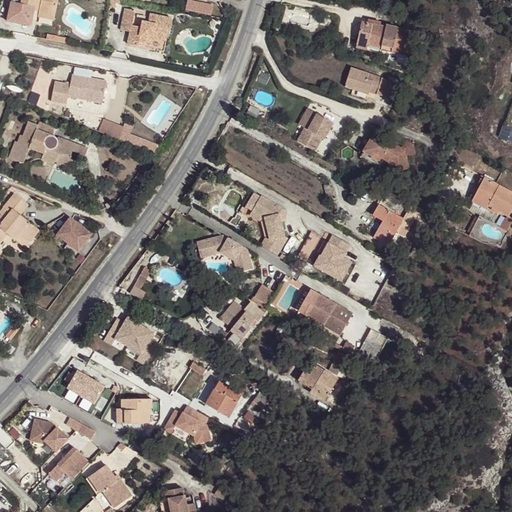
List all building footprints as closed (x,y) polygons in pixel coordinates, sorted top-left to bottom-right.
[(57,0),(22,0),(22,4),(17,3),(15,17),(31,20),(34,9),(35,4),(40,5),(39,11),(39,12),(55,16),(57,0)] [(121,0),(110,0),(110,8),(115,9),(116,2),(121,3),(121,0)] [(193,0),(185,0),(183,10),(210,16),(213,5),(193,0)] [(171,18),(150,14),(148,23),(143,21),(142,27),(132,26),(135,11),(125,9),(121,30),(130,31),(128,44),(145,47),(147,37),(153,38),(151,48),(164,51),(171,18)] [(51,28),(53,20),(39,18),(38,25),(51,28)] [(392,52),(407,55),(412,31),(397,28),(397,27),(387,25),(387,27),(375,24),(368,23),(362,22),(357,43),(381,48),(382,46),(393,48),(392,52)] [(151,48),(153,38),(147,37),(145,47),(151,48)] [(381,51),(381,48),(357,43),(356,48),(380,53),(381,51)] [(392,52),(392,53),(391,59),(406,62),(407,55),(392,52)] [(393,81),(351,68),(345,87),(354,89),(354,87),(369,92),(388,98),(393,81)] [(106,81),(72,75),(70,85),(55,82),(51,102),(66,104),(68,97),(102,103),(106,81)] [(354,87),(354,89),(352,94),(367,99),(369,92),(354,87)] [(305,128),(308,130),(317,114),(308,109),(299,124),(305,128)] [(324,139),(333,123),(317,114),(308,130),(305,128),(298,141),(315,151),(322,138),(324,139)] [(75,144),(52,135),(54,128),(39,122),(38,125),(29,121),(23,136),(21,135),(18,142),(16,141),(9,158),(24,163),(30,148),(43,154),(41,159),(49,163),(56,162),(59,156),(59,155),(60,155),(61,155),(72,156),(72,155),(72,154),(72,151),(75,144)] [(145,140),(131,134),(133,127),(125,124),(119,139),(142,148),(145,140)] [(389,162),(391,172),(409,168),(406,156),(416,154),(413,145),(406,140),(401,148),(374,132),(363,151),(380,161),(381,158),(389,162)] [(158,145),(145,140),(142,148),(155,153),(158,145)] [(88,149),(75,144),(72,151),(85,156),(88,149)] [(72,156),(61,155),(60,155),(59,155),(59,156),(56,162),(58,165),(73,161),(73,160),(72,158),(72,157),(72,156)] [(469,200),(472,201),(485,177),(482,176),(469,200)] [(509,216),(511,210),(511,191),(485,177),(472,201),(487,209),(489,206),(509,216)] [(201,184),(189,204),(198,209),(206,194),(215,190),(212,180),(201,184)] [(323,186),(327,198),(333,197),(329,184),(323,186)] [(246,208),(252,212),(261,197),(255,193),(246,208)] [(0,243),(7,234),(14,239),(17,235),(27,243),(38,230),(19,214),(16,212),(25,202),(15,194),(0,212),(2,214),(6,218),(0,225),(0,243)] [(284,209),(261,197),(252,212),(266,219),(271,239),(266,240),(262,246),(278,256),(288,238),(285,237),(283,219),(282,212),(284,209)] [(387,247),(395,233),(404,237),(416,215),(419,217),(423,211),(418,208),(413,205),(408,201),(404,208),(383,197),(373,215),(383,221),(373,239),(387,247)] [(27,204),(25,202),(16,212),(19,214),(27,204)] [(261,222),(266,240),(271,239),(266,219),(252,212),(250,216),(261,222)] [(511,218),(509,216),(503,227),(507,230),(511,221),(511,218)] [(80,251),(93,235),(71,218),(58,235),(80,251)] [(298,258),(309,264),(323,237),(312,231),(298,258)] [(223,234),(208,238),(212,254),(220,252),(234,259),(237,272),(253,268),(248,249),(223,234)] [(23,247),(27,243),(17,235),(14,239),(23,247)] [(201,257),(212,254),(208,238),(197,241),(201,257)] [(319,255),(321,256),(329,243),(324,240),(316,253),(319,255)] [(313,265),(341,281),(351,262),(343,258),(346,252),(329,243),(321,256),(319,255),(313,265)] [(141,275),(130,294),(142,300),(146,293),(140,290),(146,278),(141,275)] [(250,293),(263,303),(271,291),(258,282),(250,293)] [(323,300),(324,297),(308,288),(296,309),(305,314),(316,295),(323,300)] [(305,314),(338,333),(351,313),(324,297),(323,300),(316,295),(305,314)] [(251,329),(264,313),(251,302),(245,309),(235,301),(224,315),(236,325),(233,329),(230,332),(233,334),(229,340),(236,346),(250,329),(251,329)] [(233,329),(236,325),(224,315),(221,319),(233,329)] [(115,339),(128,347),(141,325),(128,318),(124,324),(117,319),(104,341),(112,346),(115,339)] [(283,333),(288,325),(283,322),(278,329),(283,333)] [(6,336),(11,340),(21,327),(16,323),(6,336)] [(141,325),(128,347),(140,354),(137,360),(145,365),(157,343),(150,339),(153,333),(141,325)] [(228,333),(222,329),(216,338),(219,341),(221,341),(222,341),(228,333)] [(370,329),(362,347),(378,354),(386,336),(370,329)] [(338,350),(346,355),(351,348),(342,343),(338,350)] [(16,348),(11,344),(6,351),(10,355),(16,348)] [(327,372),(335,377),(339,370),(344,373),(350,362),(346,359),(346,358),(338,354),(327,372)] [(101,405),(113,386),(74,362),(62,381),(101,405)] [(337,380),(315,367),(309,377),(303,386),(310,390),(318,395),(321,392),(327,397),(337,380)] [(303,386),(309,377),(303,374),(298,383),(303,386)] [(206,395),(210,397),(219,381),(215,379),(206,395)] [(220,412),(229,418),(242,395),(219,381),(210,397),(209,398),(223,407),(220,412)] [(323,403),(327,397),(321,392),(318,395),(310,390),(308,393),(323,403)] [(260,393),(247,409),(256,417),(269,400),(260,393)] [(223,407),(209,398),(206,404),(220,412),(223,407)] [(125,424),(151,423),(150,408),(153,408),(152,399),(122,400),(122,408),(124,408),(125,424)] [(207,425),(212,417),(191,405),(186,413),(178,408),(169,424),(206,445),(215,430),(207,425)] [(73,416),(69,424),(96,439),(101,431),(73,416)] [(73,479),(89,462),(74,448),(71,450),(65,444),(69,439),(57,427),(56,428),(52,423),(34,420),(29,440),(43,443),(44,440),(63,458),(57,465),(58,465),(49,474),(57,482),(66,473),(73,479)] [(106,465),(89,477),(101,493),(103,491),(115,507),(131,495),(120,479),(117,481),(115,477),(106,465)] [(101,493),(89,477),(86,479),(98,495),(101,493)] [(183,488),(165,491),(168,511),(171,510),(170,511),(188,511),(189,511),(197,511),(194,496),(186,497),(185,495),(184,495),(183,488)]
